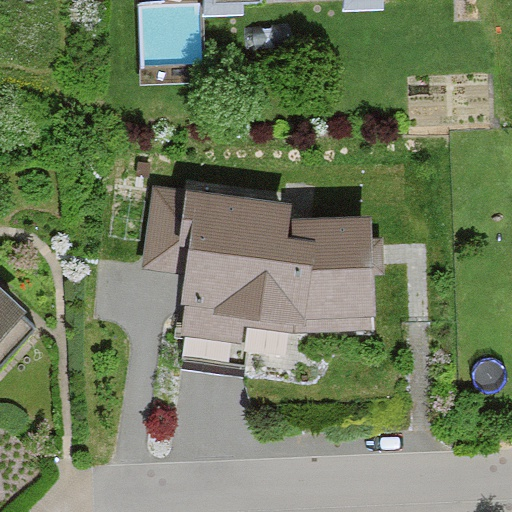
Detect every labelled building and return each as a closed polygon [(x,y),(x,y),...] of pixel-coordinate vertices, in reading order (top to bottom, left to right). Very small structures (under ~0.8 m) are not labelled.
[(209,0),(209,22),(262,21),(261,0),(209,0)] [(346,0),(347,12),(397,11),(396,0),(346,0)] [(292,309),(290,359),(338,361),(340,290),(415,293),(419,192),(335,190),(337,132),(179,126),(176,225),(224,227),(221,307),(292,309)] [(0,358),(26,328),(0,299),(0,358)] [(0,429),(0,509),(40,468),(0,429)]
